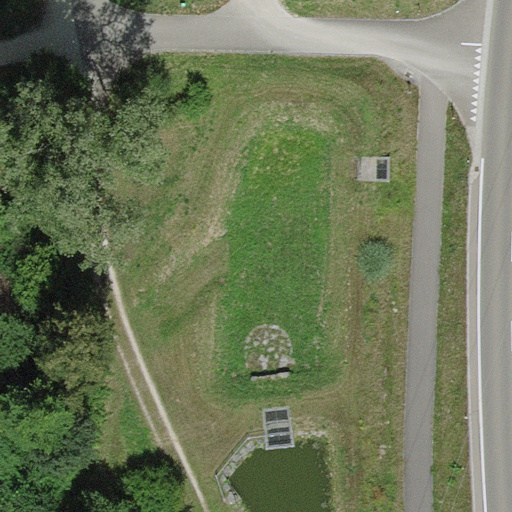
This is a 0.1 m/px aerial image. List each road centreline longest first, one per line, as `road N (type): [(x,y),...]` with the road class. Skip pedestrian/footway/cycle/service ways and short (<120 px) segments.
road 1 (track): [(62,47),(137,375),(203,511)]
road 2 (track): [(420,511),(431,42)]
road 3 (track): [(251,24),(62,47)]
road 4 (track): [(431,42),(251,24)]
road 5 (track): [(137,375),(71,511)]
